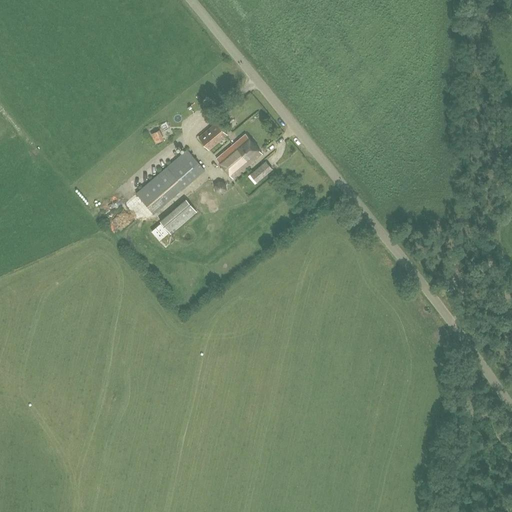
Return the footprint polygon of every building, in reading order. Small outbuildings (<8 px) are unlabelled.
[(198,136),(208,147),(226,132),(216,121),(198,136)] [(233,178),(262,153),(246,134),(217,158),(233,178)] [(137,193),(154,213),(205,170),(187,148),(166,166),(167,167),(137,193)] [(260,181),(275,169),(269,161),(254,173),(260,181)] [(225,194),(230,187),(223,182),(218,188),(225,194)] [(128,204),(124,192),(115,195),(119,207),(128,204)] [(186,199),(160,221),(171,233),(197,211),(186,199)] [(104,212),(110,220),(115,216),(113,213),(120,208),(116,203),(104,212)] [(126,234),(139,221),(126,208),(113,221),(126,234)] [(160,223),(151,230),(159,240),(168,232),(160,223)]
